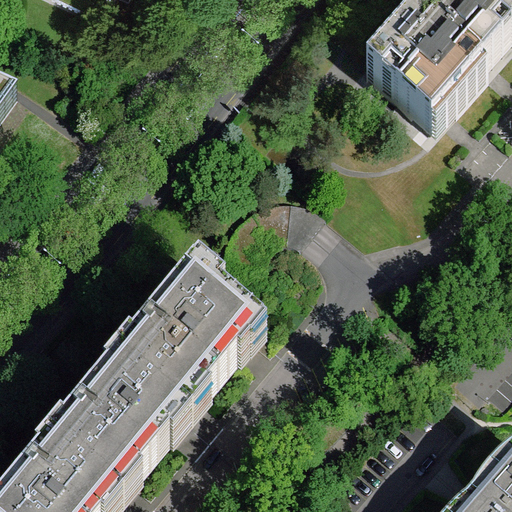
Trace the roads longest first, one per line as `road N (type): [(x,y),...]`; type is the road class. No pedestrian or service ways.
road 1 (residential): [(511,174),(441,254),(366,282),(175,511)]
road 2 (primary): [(0,364),(298,0)]
road 3 (primary): [(240,0),(0,290)]
